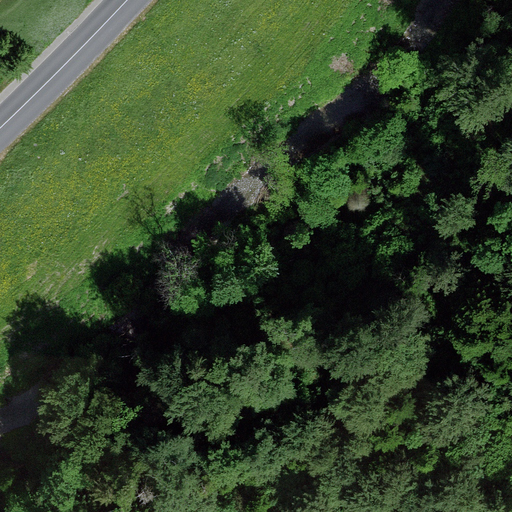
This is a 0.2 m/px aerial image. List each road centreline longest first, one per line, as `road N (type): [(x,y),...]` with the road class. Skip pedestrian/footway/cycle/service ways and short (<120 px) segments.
road 1 (track): [(511,204),(368,402)]
road 2 (primary): [(0,120),(119,0)]
